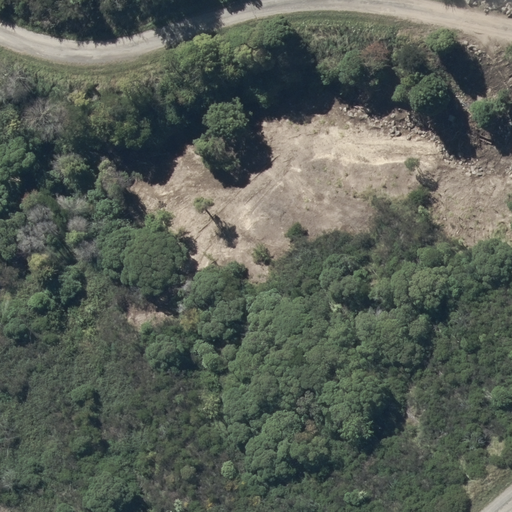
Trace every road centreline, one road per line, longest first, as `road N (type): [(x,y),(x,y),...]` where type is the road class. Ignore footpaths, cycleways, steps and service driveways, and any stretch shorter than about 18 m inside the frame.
road 1 (track): [(355,0),(511,33),(511,503),(499,511)]
road 2 (track): [(0,29),(46,36),(188,0)]
